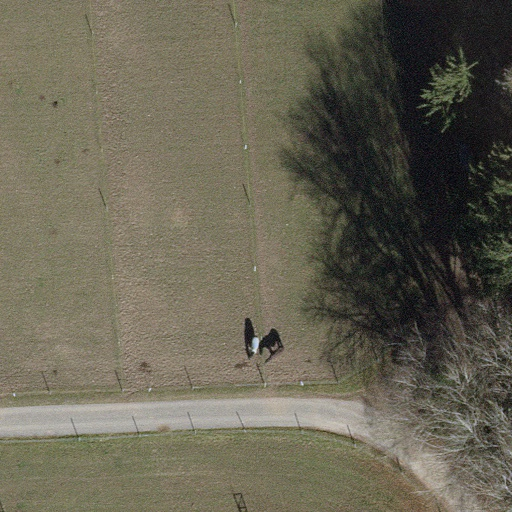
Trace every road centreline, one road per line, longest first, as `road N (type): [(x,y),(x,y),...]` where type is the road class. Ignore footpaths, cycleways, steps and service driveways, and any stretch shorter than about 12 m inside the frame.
road 1 (track): [(501,511),(470,480),(406,438),(355,419),(294,412),(0,422)]
road 2 (track): [(355,419),(409,395),(511,403)]
